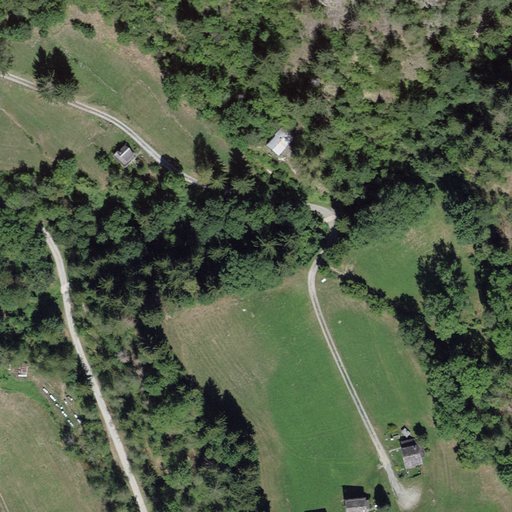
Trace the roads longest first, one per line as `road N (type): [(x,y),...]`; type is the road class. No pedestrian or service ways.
road 1 (track): [(318,260),(329,244),(322,210),(205,186),(166,168),(114,121),(0,74)]
road 2 (track): [(0,204),(31,220),(51,244),(71,329),(144,511)]
road 3 (track): [(318,260),(310,287),(319,317),(402,500)]
